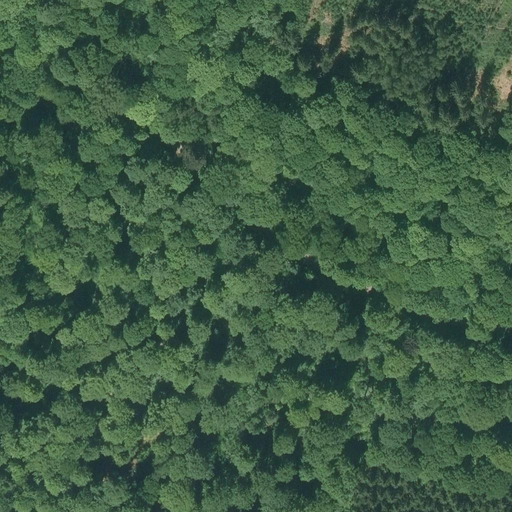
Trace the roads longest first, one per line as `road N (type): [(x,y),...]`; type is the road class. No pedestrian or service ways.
road 1 (track): [(201,158),(310,254),(418,301),(511,321)]
road 2 (track): [(0,33),(117,95),(201,158)]
